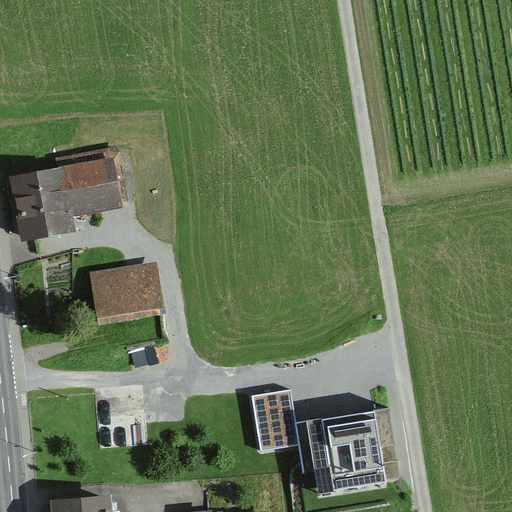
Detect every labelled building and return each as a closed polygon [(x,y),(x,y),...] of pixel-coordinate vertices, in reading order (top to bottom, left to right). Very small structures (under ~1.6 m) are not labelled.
[(121,152),(11,171),(23,241),(77,232),(74,215),(130,206),(121,152)] [(315,246),(168,268),(184,370),(331,348),(315,246)] [(153,264),(86,274),(95,330),(161,320),(153,264)] [(401,477),(389,399),(306,411),(318,489),(401,477)] [(144,406),(90,413),(95,451),(150,444),(144,406)] [(104,511),(103,489),(47,492),(48,511),(104,511)] [(267,511),(266,500),(182,509),(182,511),(267,511)]
